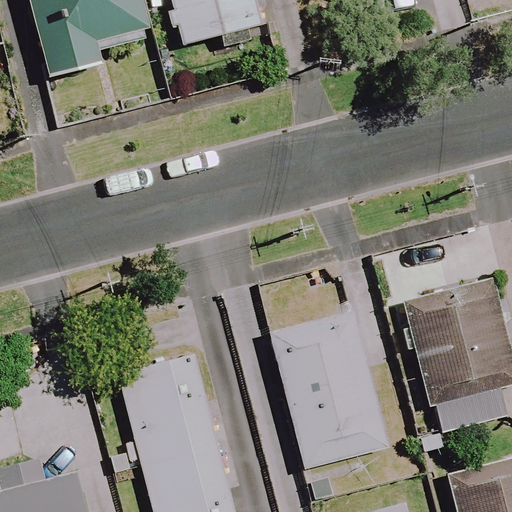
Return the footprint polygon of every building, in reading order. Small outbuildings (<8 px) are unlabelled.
[(133,0),(21,0),(41,83),(93,71),(89,51),(143,39),(133,0)] [(252,31),(245,0),(165,0),(176,48),(252,31)] [(504,420),(498,394),(511,390),(484,280),(397,302),(425,412),(433,410),(440,436),(504,420)] [(380,451),(346,316),(264,337),(299,472),(380,451)] [(227,511),(188,357),(113,376),(147,511),(227,511)] [(511,511),(511,472),(444,491),(450,511),(511,511)] [(78,511),(70,476),(0,492),(0,511),(78,511)]
